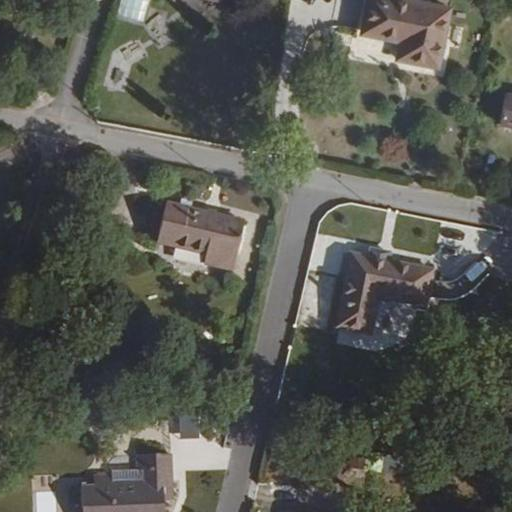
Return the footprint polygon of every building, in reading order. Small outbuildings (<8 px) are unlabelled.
[(142,21),(147,0),(119,0),(116,14),(142,21)] [(402,36),(441,45),(448,9),(398,0),(367,0),(362,33),(401,40),(402,36)] [(437,68),(441,45),(402,36),(401,40),(397,60),(437,68)] [(499,125),(511,127),(511,96),(506,95),(499,125)] [(63,189),(80,193),(86,174),(69,169),(63,189)] [(243,223),(165,205),(156,243),(205,254),(203,263),(228,270),(232,252),(236,253),(243,223)] [(425,306),(431,272),(382,262),(381,267),(374,266),(376,261),(352,257),(338,328),(370,334),(377,296),(425,306)] [(498,452),(511,454),(511,432),(501,431),(498,452)] [(81,486),(81,511),(162,511),(162,502),(172,501),(171,454),(136,456),(137,470),(143,470),(143,483),(111,485),(93,485),(81,486)] [(93,476),(93,485),(111,485),(111,475),(93,476)]
